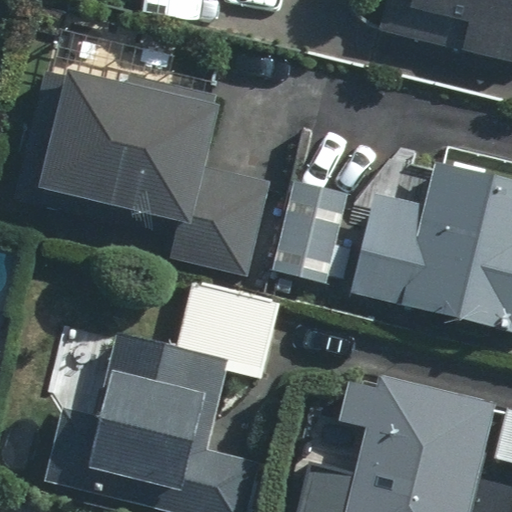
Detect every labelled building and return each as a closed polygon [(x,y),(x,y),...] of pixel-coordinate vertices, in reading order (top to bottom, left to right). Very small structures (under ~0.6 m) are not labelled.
[(511,0),(388,0),(380,37),(511,67),(511,0)] [(206,113),(41,78),(13,205),(167,238),(162,259),(244,276),(264,185),(193,171),(206,113)] [(511,188),(429,169),(418,213),(369,201),(346,298),(511,337),(511,188)] [(334,248),(345,198),(286,185),(265,280),(341,297),(351,251),(334,248)] [(42,486),(117,504),(151,511),(241,511),(254,460),(201,447),(221,364),(108,337),(88,422),(59,415),(42,486)] [(464,511),(489,411),(373,383),(370,396),(341,389),(332,425),(361,432),(346,491),(302,480),(294,511),(464,511)]
